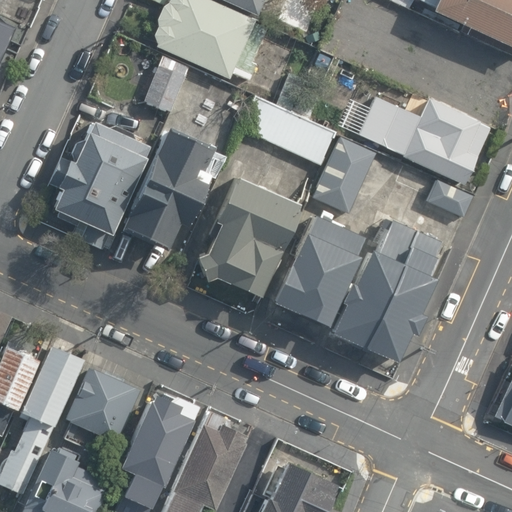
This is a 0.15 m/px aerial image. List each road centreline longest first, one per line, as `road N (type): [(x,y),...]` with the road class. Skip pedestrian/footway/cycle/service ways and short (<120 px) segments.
road 1 (residential): [(0,260),(415,443)]
road 2 (residential): [(415,443),(511,231)]
road 3 (residential): [(80,0),(0,180)]
